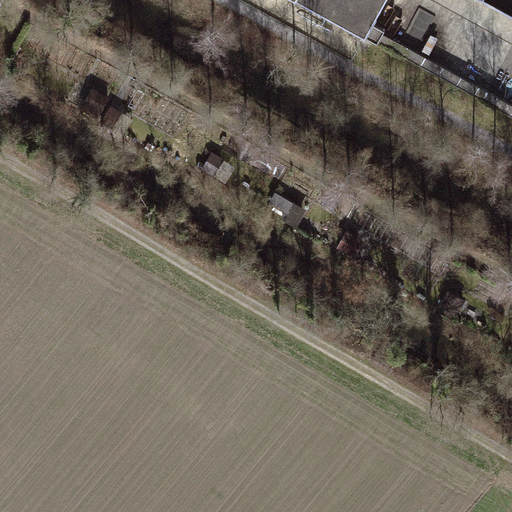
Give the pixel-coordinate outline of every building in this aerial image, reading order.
[(377,0),(280,0),(376,54),(386,37),(364,24),(377,0)] [(106,99),(90,90),(82,104),(98,113),(106,99)] [(118,112),(109,108),(101,122),(111,126),(118,112)] [(231,169),(209,155),(201,168),(224,182),(231,169)] [(304,211),(276,194),(267,207),(296,225),(304,211)] [(359,241),(345,233),(335,248),(350,257),(359,241)] [(463,304),(445,293),(439,305),(457,315),(463,304)]
